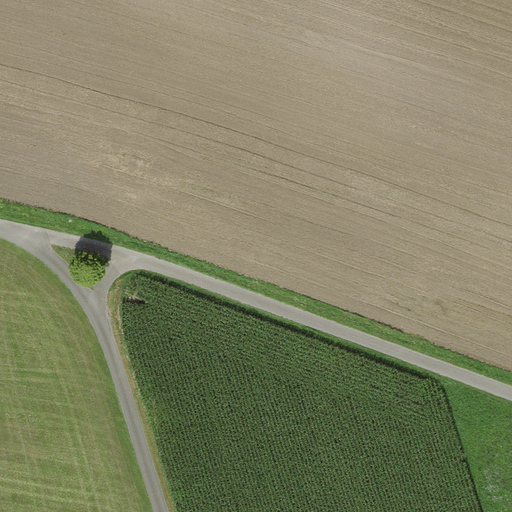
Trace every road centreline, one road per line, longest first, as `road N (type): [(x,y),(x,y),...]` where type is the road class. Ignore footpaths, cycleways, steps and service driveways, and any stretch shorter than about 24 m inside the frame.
road 1 (track): [(511,398),(133,254),(27,234)]
road 2 (track): [(158,511),(91,304),(27,234),(0,227)]
